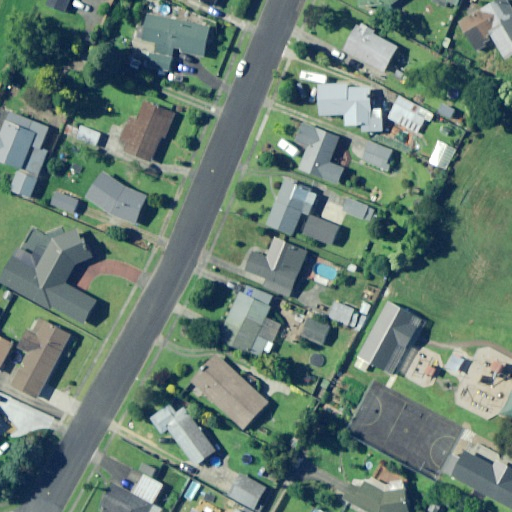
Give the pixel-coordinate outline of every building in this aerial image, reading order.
[(72,0),(51,0),(49,6),(67,13),(72,0)] [(360,0),(361,8),(381,7),(381,14),(396,13),(395,4),(401,0),(360,0)] [(511,57),(511,5),(509,0),(501,0),(462,23),(479,52),(498,41),(508,60),(511,57)] [(156,52),(145,50),(143,58),(147,58),(145,68),(172,73),(177,48),(183,50),(182,53),(207,57),(213,27),(150,15),(148,26),(142,24),(139,41),(157,45),(156,52)] [(401,47),(360,25),(346,51),(387,73),(401,47)] [(109,44),(97,40),(93,55),(105,59),(109,44)] [(141,61),(142,54),(129,53),(128,70),(144,71),(144,61),(141,61)] [(325,74),(300,69),(299,78),(324,83),(325,74)] [(400,70),(392,81),(404,88),(411,77),(400,70)] [(364,131),(391,133),(391,120),(384,120),(385,110),(373,109),(374,87),(323,84),(321,115),(347,116),(347,125),(364,126),(364,131)] [(312,88),(304,91),(311,111),(319,108),(312,88)] [(436,115),(402,96),(390,118),(419,134),(427,119),(433,122),(436,115)] [(176,115),(142,99),(122,141),(129,144),(126,150),(152,163),(176,115)] [(115,103),(104,101),(102,114),(113,117),(115,103)] [(52,127),(5,108),(0,120),(0,160),(21,168),(12,191),(33,199),(51,152),(44,149),(52,127)] [(342,138),(305,124),(298,143),(310,148),(301,170),(341,185),(347,169),(332,163),(342,138)] [(392,150),(369,141),(361,160),(385,169),(392,150)] [(131,187),(104,170),(88,199),(120,219),(136,224),(148,195),(131,187)] [(347,213),(367,222),(374,208),(351,198),(350,201),(333,194),(331,198),(321,194),(320,196),(312,192),(313,190),(289,179),(269,224),(295,235),(297,231),(334,246),(347,213)] [(81,201),(59,192),(53,205),(75,215),(81,201)] [(54,242),(49,251),(39,245),(36,250),(22,243),(15,257),(0,282),(52,310),(53,308),(86,326),(99,302),(67,284),(77,266),(95,256),(89,241),(81,227),(54,242)] [(310,252),(277,239),(269,257),(255,252),(247,272),(266,280),(264,287),(292,298),(310,252)] [(251,286),(247,294),(242,292),(221,339),(262,358),(266,349),(271,352),(283,325),(268,318),(273,307),(271,305),(275,297),(251,286)] [(363,332),(374,305),(364,301),(360,312),(338,303),(331,319),(363,332)] [(333,326),(313,316),(302,337),(323,347),(333,326)] [(384,380),(411,334),(383,318),(357,364),(384,380)] [(43,390),(73,335),(43,319),(36,333),(30,330),(20,348),(30,353),(13,385),(39,399),(43,390)] [(16,344),(0,335),(0,372),(1,373),(16,344)] [(270,403),(218,354),(203,370),(205,371),(194,383),(245,430),(270,403)] [(467,362),(457,356),(450,368),(460,374),(467,362)] [(499,361),(494,369),(505,376),(510,368),(499,361)] [(511,390),(499,414),(511,421),(511,390)] [(179,414),(173,405),(153,419),(164,435),(170,430),(198,467),(218,452),(186,409),(179,414)] [(0,436),(0,434),(9,428),(0,415),(0,438),(1,438),(0,436)] [(508,511),(511,511),(511,482),(460,453),(446,477),(508,511)] [(267,488),(242,474),(230,497),(255,510),(267,488)] [(365,511),(411,511),(412,487),(406,487),(406,480),(394,480),(391,485),(369,474),(363,487),(355,483),(346,502),(365,511)] [(156,511),(161,506),(156,503),(165,486),(145,475),(135,495),(116,485),(102,510),(104,511),(156,511)]
